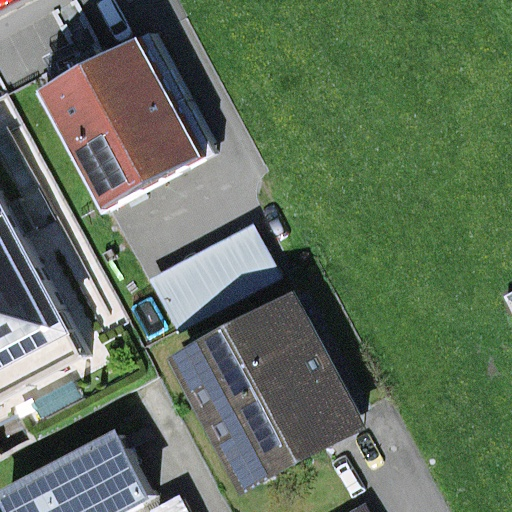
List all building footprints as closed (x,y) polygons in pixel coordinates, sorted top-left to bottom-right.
[(163,29),(45,91),(108,210),(225,149),(163,29)] [(0,187),(0,379),(82,335),(0,187)] [(276,233),(172,287),(200,339),(303,285),(276,233)] [(318,290),(203,352),(271,477),(385,415),(318,290)] [(119,440),(9,497),(16,511),(137,511),(153,504),(119,440)]
